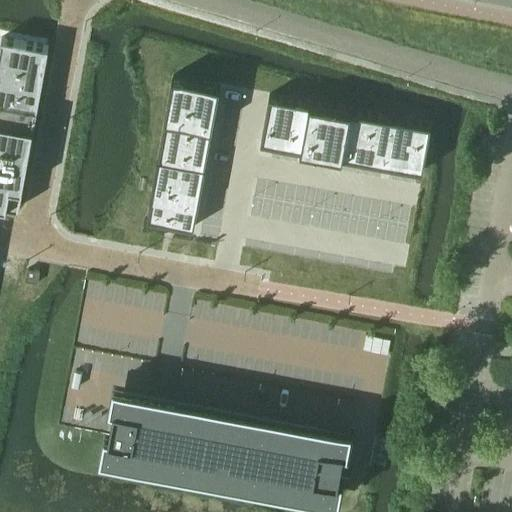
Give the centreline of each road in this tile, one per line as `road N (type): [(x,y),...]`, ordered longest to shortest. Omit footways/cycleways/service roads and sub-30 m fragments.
road 1 (unclassified): [(511,91),(207,0)]
road 2 (unclassified): [(75,0),(26,244)]
road 3 (unclassified): [(26,244),(257,287)]
